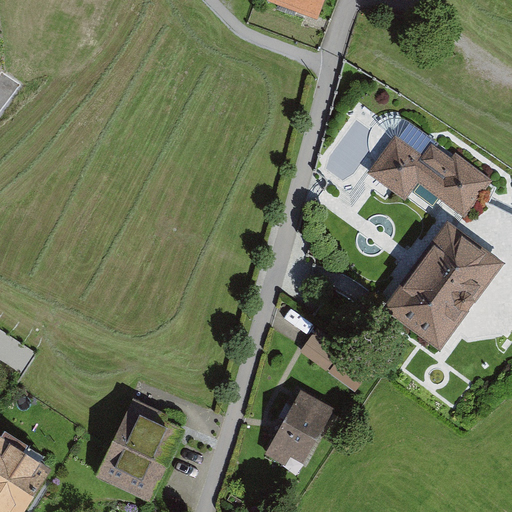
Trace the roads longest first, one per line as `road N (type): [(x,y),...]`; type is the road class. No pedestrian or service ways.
road 1 (residential): [(209,511),(354,0)]
road 2 (track): [(333,60),(241,28),(216,0)]
road 3 (track): [(411,0),(511,75)]
